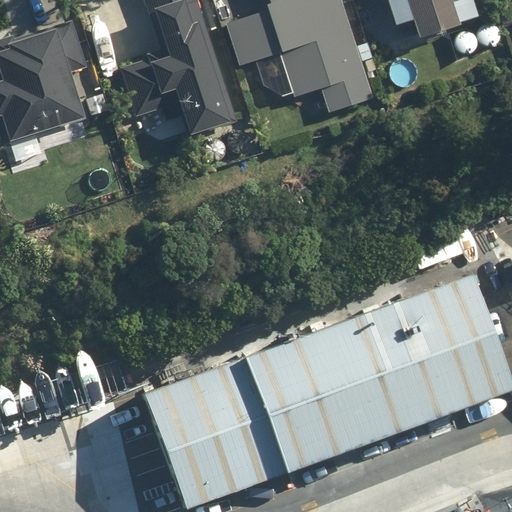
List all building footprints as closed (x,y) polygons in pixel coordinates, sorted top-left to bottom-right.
[(235,129),(192,0),(140,0),(151,29),(154,28),(164,59),(147,65),(149,68),(119,77),(135,125),(161,117),(165,128),(180,123),(190,151),(230,138),(227,131),(235,129)] [(239,75),(280,62),(294,108),(320,99),(329,123),(372,109),(336,0),(265,0),(272,18),(267,20),(267,21),(225,35),(239,75)] [(356,0),(357,5),(370,0),(375,0),(378,7),(384,5),(394,36),(412,30),(420,58),(460,44),(457,36),(475,30),(471,17),(476,15),(471,0),(356,0)] [(10,158),(83,134),(81,128),(84,127),(69,81),(86,75),(72,30),(0,52),(0,132),(1,132),(2,136),(0,137),(0,150),(1,153),(7,151),(10,158)] [(419,263),(456,249),(450,234),(413,249),(419,263)] [(459,263),(233,347),(234,350),(133,388),(174,499),(502,378),(459,263)]
